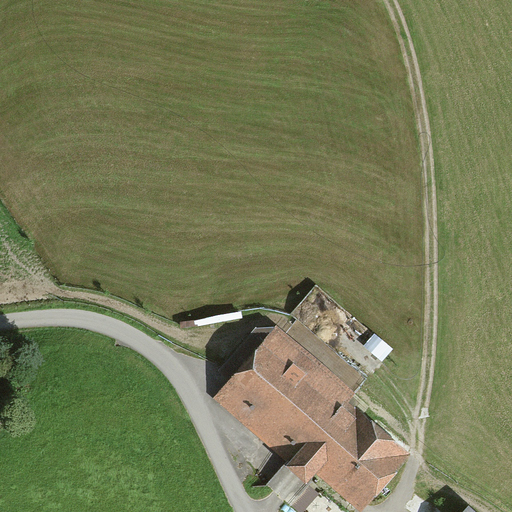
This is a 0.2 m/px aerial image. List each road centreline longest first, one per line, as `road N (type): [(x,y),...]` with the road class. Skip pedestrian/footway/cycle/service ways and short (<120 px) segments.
road 1 (track): [(390,0),(421,116),(432,260),(427,378),(399,511)]
road 2 (track): [(245,511),(185,387),(152,349),(83,319),(0,322)]
